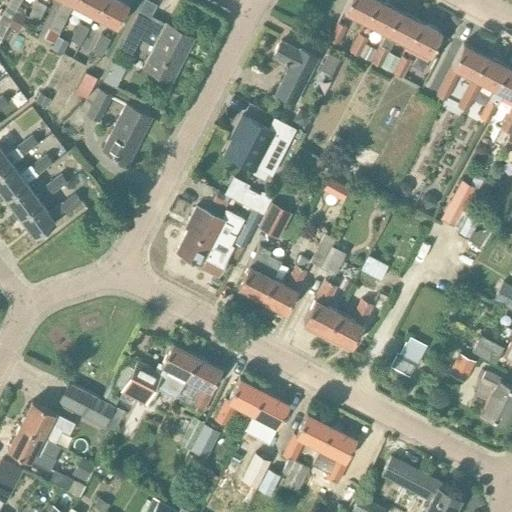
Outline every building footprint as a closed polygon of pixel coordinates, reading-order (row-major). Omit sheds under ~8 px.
[(9,0),(2,15),(10,19),(11,20),(16,10),(21,0),(9,0)] [(27,18),(37,23),(46,5),(36,0),(27,18)] [(63,0),(49,28),(58,33),(73,4),(74,4),(75,0),(63,0)] [(103,0),(75,0),(74,4),(95,15),(103,0)] [(121,0),(103,0),(95,15),(117,26),(129,4),(121,0)] [(347,0),(343,9),(365,20),(375,0),(347,0)] [(380,0),(375,0),(365,20),(386,31),(387,31),(398,9),(380,0)] [(408,42),(420,20),(398,9),(387,31),(386,31),(376,49),(377,49),(371,61),(381,66),(381,65),(392,71),(393,71),(400,58),(399,57),(387,51),(395,36),(407,42),(408,42)] [(11,20),(10,19),(7,25),(17,31),(25,15),(16,10),(11,20)] [(138,13),(119,49),(113,61),(123,66),(129,54),(131,55),(140,37),(156,45),(145,67),(170,80),(193,37),(150,15),(148,19),(138,13)] [(347,27),(338,20),(328,38),(338,44),(347,27)] [(427,60),(432,49),(442,31),(420,20),(408,42),(407,42),(404,49),(427,60)] [(70,39),(79,44),(89,27),(80,22),(70,39)] [(377,49),(376,49),(365,43),(368,37),(358,32),(349,50),(371,61),(377,49)] [(92,50),(100,55),(110,38),(101,34),(92,50)] [(62,54),(68,42),(58,36),(52,48),(62,54)] [(276,93),(293,102),(294,102),(317,57),(299,47),(298,49),(281,40),(273,55),(290,64),(276,93)] [(463,42),(445,77),(436,94),(446,99),(455,82),(461,70),(473,76),(485,54),(463,42)] [(320,69),(331,75),(339,59),(328,53),(320,69)] [(393,71),(392,71),(392,72),(402,77),(411,59),(401,54),(399,57),(400,58),(393,71)] [(506,65),(485,54),(473,76),(457,105),(467,111),(483,81),(494,87),(495,87),(506,65)] [(503,92),(511,96),(511,67),(506,65),(495,87),(494,87),(488,100),(487,100),(479,116),(489,121),(503,92)] [(112,69),(107,80),(121,87),(127,76),(112,69)] [(74,92),(86,98),(97,77),(85,71),(74,92)] [(97,87),(86,98),(79,109),(85,112),(85,114),(98,121),(112,95),(97,87)] [(40,92),(35,101),(46,106),(51,98),(40,92)] [(0,107),(8,101),(2,93),(0,94),(0,107)] [(128,162),(152,117),(126,104),(103,148),(128,162)] [(511,105),(500,128),(510,133),(511,129),(511,105)] [(299,108),(293,120),(305,127),(311,115),(299,108)] [(274,130),(261,124),(243,114),(235,129),(237,130),(225,154),(254,169),(257,164),(271,171),(279,157),(264,149),(274,130)] [(65,123),(60,129),(68,136),(73,130),(65,123)] [(281,124),(273,139),(291,149),(299,133),(281,124)] [(16,146),(6,154),(0,145),(0,170),(12,162),(13,162),(38,143),(31,134),(15,146),(16,146)] [(336,135),(327,150),(335,154),(343,139),(336,135)] [(0,170),(0,188),(6,197),(27,181),(52,162),(46,153),(30,165),(30,164),(20,171),(13,162),(12,162),(0,170)] [(472,185),(459,209),(461,210),(453,226),(460,230),(477,195),(475,195),(484,177),(475,172),(470,184),(472,185)] [(45,184),(51,193),(67,182),(60,173),(45,184)] [(330,176),(323,189),(343,199),(350,187),(330,176)] [(449,204),(459,209),(472,185),(470,184),(462,179),(449,204)] [(6,197),(20,216),(41,201),(27,181),(6,197)] [(396,188),(396,190),(396,191),(397,193),(397,194),(398,195),(399,196),(401,197),(402,197),(404,198),(405,197),(407,197),(408,196),(409,195),(410,194),(411,193),(411,191),(411,190),(411,188),(411,187),(410,186),(409,184),(408,183),(407,183),(405,182),(404,182),(402,182),(401,183),(399,183),(398,184),(397,186),(397,187),(396,188)] [(244,185),(237,200),(263,213),(272,195),(261,190),(260,193),(244,185)] [(35,236),(56,220),(82,200),(76,191),(49,211),(41,201),(20,216),(35,236)] [(220,191),(215,201),(225,207),(230,197),(220,191)] [(429,194),(421,196),(425,209),(437,205),(435,198),(429,194)] [(429,219),(394,201),(383,222),(418,240),(429,219)] [(222,216),(215,212),(197,203),(188,221),(191,222),(176,250),(190,257),(189,259),(192,260),(193,258),(201,263),(199,266),(218,276),(234,244),(231,242),(243,218),(225,209),(222,216)] [(257,227),(271,234),(282,214),(267,207),(257,227)] [(253,209),(236,242),(244,246),(261,213),(253,209)] [(471,231),(467,239),(482,247),(491,231),(484,227),(471,231)] [(329,244),(332,245),(335,239),(325,233),(311,260),(319,265),(329,244)] [(281,260),(268,254),(270,249),(260,244),(249,265),(249,264),(237,286),(262,299),(273,277),(272,277),(281,260)] [(319,265),(321,266),(335,273),(346,252),(332,245),(329,244),(319,265)] [(368,255),(361,269),(380,279),(388,265),(368,255)] [(285,283),(273,277),(262,299),(286,311),(297,289),(296,289),(310,262),(299,256),(285,283)] [(325,338),(339,311),(326,304),(336,284),(326,278),(315,299),(303,320),(317,327),(315,332),(325,338)] [(511,287),(502,282),(493,299),(511,308),(511,287)] [(373,300),(382,305),(390,291),(381,286),(373,300)] [(350,317),(339,311),(325,338),(336,343),(338,338),(351,345),(363,324),(361,323),(372,302),(361,296),(350,317)] [(502,348),(479,336),(471,351),(494,363),(502,348)] [(405,340),(398,354),(396,353),(390,366),(409,376),(426,345),(411,337),(408,342),(405,340)] [(133,368),(122,390),(136,397),(140,400),(143,394),(151,398),(155,397),(159,389),(165,377),(181,386),(185,377),(197,355),(172,342),(161,363),(159,362),(155,371),(137,361),(133,368)] [(473,359),(460,352),(451,370),(464,377),(473,359)] [(197,355),(185,377),(202,386),(191,406),(202,411),(213,390),(211,389),(222,368),(197,355)] [(107,380),(81,366),(74,379),(100,393),(107,380)] [(504,422),(511,405),(511,385),(499,379),(501,377),(486,369),(480,381),(494,388),(482,411),(504,422)] [(226,397),(217,415),(215,418),(226,424),(236,404),(253,412),(264,390),(239,377),(228,398),(226,397)] [(58,401),(103,424),(113,404),(69,381),(58,401)] [(264,390),(253,412),(269,421),(259,441),(269,446),(280,425),(278,424),(289,403),(264,390)] [(120,395),(110,413),(122,419),(132,400),(120,395)] [(20,424),(47,438),(55,442),(61,429),(69,433),(74,423),(54,412),(54,411),(32,400),(20,424)] [(293,432),(284,450),(283,454),(294,459),(304,439),(320,447),(331,425),(307,412),(296,434),(293,432)] [(185,429),(178,442),(191,449),(195,441),(205,422),(193,415),(185,429)] [(7,448),(25,457),(30,460),(30,458),(50,468),(55,458),(41,451),(47,438),(20,424),(7,448)] [(205,424),(192,450),(207,457),(213,444),(220,431),(205,424)] [(331,425),(320,447),(337,455),(326,477),(337,482),(338,478),(347,460),(345,459),(356,438),(331,425)] [(241,456),(235,452),(230,461),(237,465),(241,456)] [(423,511),(452,511),(460,497),(439,486),(441,481),(401,461),(391,455),(381,473),(431,499),(423,511)] [(71,477),(77,480),(85,484),(96,464),(88,460),(82,457),(71,477)] [(289,457),(281,472),(285,474),(286,475),(302,482),(309,467),(293,459),(289,457)] [(22,468),(20,467),(2,458),(0,462),(0,470),(17,479),(22,468)] [(110,470),(97,463),(94,469),(110,478),(113,472),(110,470)] [(126,468),(123,475),(130,479),(134,472),(126,468)] [(55,469),(49,480),(79,496),(84,484),(55,469)] [(258,488),(269,494),(278,475),(268,469),(258,488)] [(0,484),(11,490),(17,479),(0,470),(0,484)] [(11,490),(0,484),(0,511),(1,511),(0,511),(0,505),(3,501),(5,502),(11,490)] [(93,506),(103,511),(104,511),(110,503),(98,497),(93,506)] [(358,497),(352,507),(361,511),(381,511),(383,510),(358,497)] [(47,511),(67,511),(71,508),(60,501),(56,507),(53,504),(47,511)] [(192,511),(182,506),(179,511),(159,501),(153,511),(192,511)]
